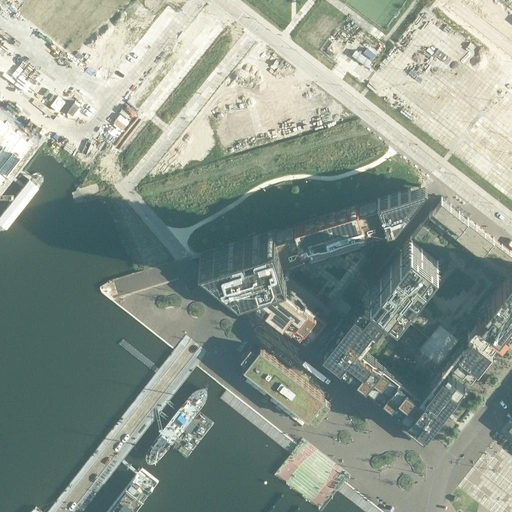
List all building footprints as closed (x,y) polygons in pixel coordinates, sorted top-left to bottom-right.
[(5,0),(38,26),(57,1),(110,42),(136,9),(128,3),(129,0),(5,0)] [(314,17),(311,21),(321,28),(324,24),(314,17)] [(0,112),(0,183),(34,139),(0,112)] [(299,152),(349,139),(345,126),(278,144),(286,172),(303,167),(299,152)] [(308,155),(309,166),(316,166),(315,162),(320,162),(319,154),(308,155)] [(427,185),(200,253),(309,339),(325,318),(283,286),(292,280),(288,265),(313,257),(390,235),(428,186),(427,185)] [(426,431),(434,420),(440,413),(440,412),(444,407),(445,407),(451,399),(451,398),(457,390),(458,390),(464,382),(465,381),(464,381),(465,381),(471,373),(472,372),(471,372),(476,366),(478,364),(484,356),(485,356),(485,355),(486,355),(487,354),(486,354),(489,350),(497,340),(511,320),(511,252),(511,251),(510,250),(510,251),(506,248),(502,245),(502,244),(501,244),(498,241),(494,238),(493,237),(492,237),(492,238),(489,236),(487,234),(488,233),(486,232),(485,233),(483,231),(481,229),(482,228),(481,228),(481,229),(478,227),(476,225),(477,224),(476,224),(475,223),(475,224),(472,222),(470,221),(471,220),(468,218),(467,217),(462,213),(460,211),(459,210),(455,207),(451,204),(450,203),(450,204),(442,198),(443,198),(441,197),(430,211),(429,212),(411,235),(370,288),(361,299),(361,300),(360,301),(361,301),(354,309),(354,308),(354,309),(353,309),(354,309),(348,317),(347,317),(347,318),(341,326),(340,326),(341,326),(336,332),(336,331),(336,332),(330,340),(329,340),(329,341),(323,349),(323,348),(322,349),(323,349),(322,350),(323,350),(325,352),(331,356),(332,357),(340,363),(339,363),(340,364),(340,363),(348,369),(348,370),(349,370),(355,375),(357,376),(356,376),(357,377),(365,383),(366,384),(366,383),(374,389),(373,390),(375,391),(375,390),(383,396),(382,397),(383,397),(391,403),(392,404),(393,405),(400,410),(407,416),(426,431)] [(391,403),(383,397),(382,397),(383,396),(375,390),(375,391),(373,390),(374,389),(366,383),(366,384),(365,383),(357,377),(356,376),(357,376),(355,375),(349,370),(348,370),(348,369),(340,363),(340,364),(339,363),(340,363),(332,357),(331,356),(325,352),(323,350),(322,350),(323,349),(322,349),(323,348),(323,349),(329,341),(329,340),(330,340),(336,332),(336,331),(336,332),(341,326),(340,326),(341,326),(347,318),(347,317),(348,317),(354,309),(353,309),(354,309),(354,308),(354,309),(361,301),(360,301),(361,300),(361,299),(358,297),(344,315),(342,314),(331,328),(333,329),(315,352),(388,408),(392,404),(391,403)] [(325,396),(261,346),(257,350),(251,345),(241,358),(242,359),(248,363),(244,367),(309,417),(309,416),(316,421),(330,402),(324,397),(325,396)] [(88,444),(88,445),(89,446),(90,446),(91,446),(92,446),(94,445),(96,443),(98,442),(100,440),(102,439),(104,437),(106,435),(108,433),(110,431),(138,395),(145,383),(146,381),(146,379),(146,377),(147,375),(147,373),(147,371),(145,372),(143,372),(141,373),(139,375),(137,376),(135,377),(134,379),(124,387),(99,420),(97,422),(96,425),(94,427),(93,430),(92,432),(90,435),(89,438),(89,441),(88,444)] [(198,387),(190,393),(154,441),(153,443),(152,445),(151,447),(150,449),(150,451),(149,453),(149,455),(149,457),(149,460),(151,459),(152,458),(154,458),(156,457),(158,456),(159,455),(161,453),(162,452),(164,451),(165,449),(166,448),(203,402),(207,392),(206,383),(198,387)] [(439,424),(434,420),(426,431),(407,416),(400,425),(424,444),(439,424)] [(382,460),(387,463),(398,446),(383,437),(376,450),(385,455),(382,460)] [(136,511),(160,482),(143,468),(108,511),(136,511)]
